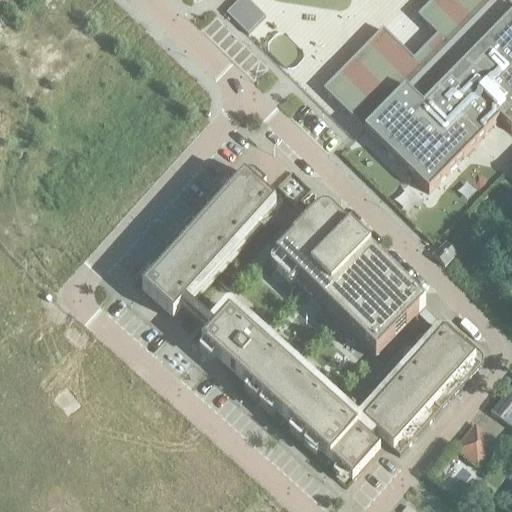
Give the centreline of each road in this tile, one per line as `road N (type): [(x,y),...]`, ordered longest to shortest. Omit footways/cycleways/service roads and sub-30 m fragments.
road 1 (residential): [(374,511),(506,357),(252,96)]
road 2 (residential): [(252,96),(80,282),(76,295),(96,319)]
road 3 (residential): [(96,319),(301,511)]
road 4 (residential): [(0,421),(96,319)]
road 5 (residential): [(252,96),(159,0)]
